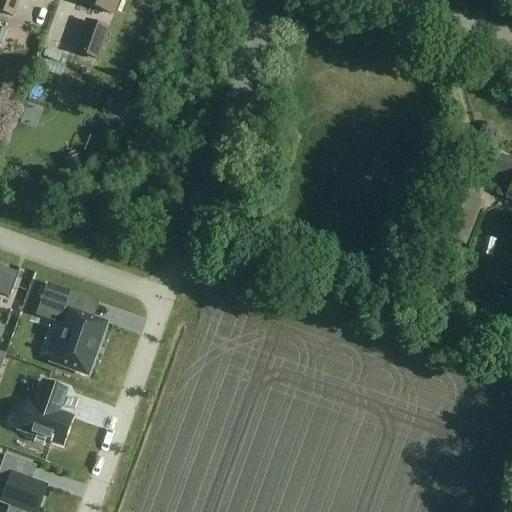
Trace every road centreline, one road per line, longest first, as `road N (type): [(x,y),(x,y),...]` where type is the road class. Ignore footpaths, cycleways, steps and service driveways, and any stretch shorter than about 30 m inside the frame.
road 1 (residential): [(270,0),(164,300)]
road 2 (residential): [(164,300),(87,511)]
road 3 (residential): [(0,241),(164,300)]
